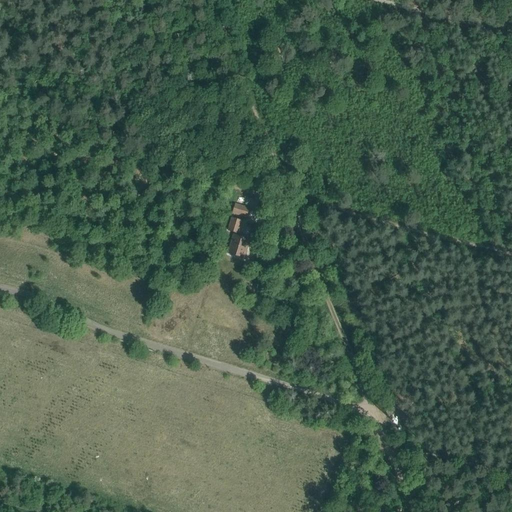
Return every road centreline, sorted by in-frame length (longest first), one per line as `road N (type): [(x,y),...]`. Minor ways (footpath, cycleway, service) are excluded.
road 1 (track): [(511,249),(120,150),(0,89)]
road 2 (track): [(211,0),(371,403)]
road 3 (unclassified): [(371,403),(321,397),(101,329),(0,287)]
road 4 (track): [(376,0),(511,32)]
